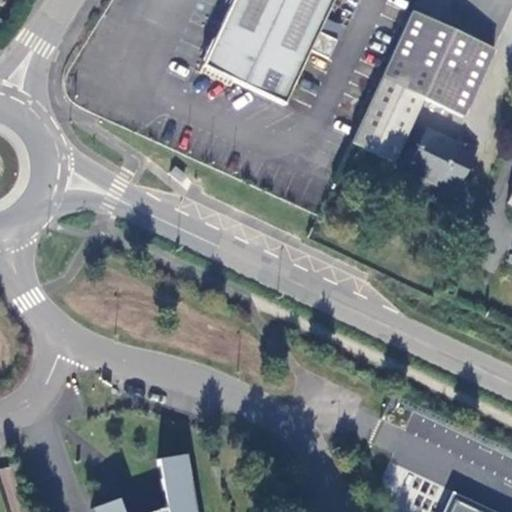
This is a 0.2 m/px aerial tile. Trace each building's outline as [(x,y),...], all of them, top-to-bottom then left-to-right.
[(332,0),(233,0),(198,75),(231,91),(234,85),(281,107),(308,53),(325,61),(334,43),(317,35),(332,0)] [(491,50),(409,13),(349,144),(389,162),(419,100),(460,118),(491,50)] [(422,131),(404,169),(435,183),(437,179),(455,187),(473,150),(454,142),(451,147),(441,142),(442,140),(422,131)] [(157,466),(165,511),(118,511),(115,504),(97,511),(193,511),(185,461),(157,466)] [(448,511),(479,511),(454,500),(448,511)]
